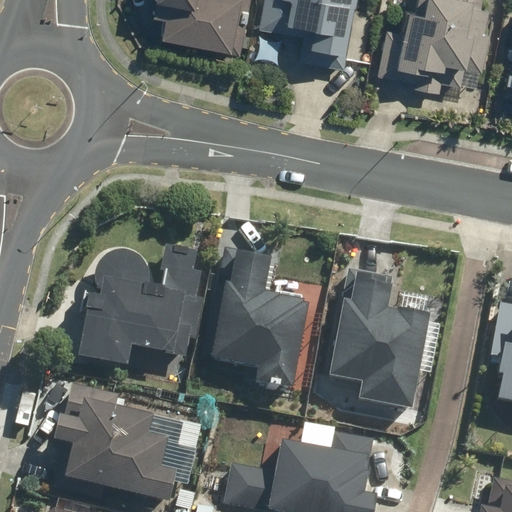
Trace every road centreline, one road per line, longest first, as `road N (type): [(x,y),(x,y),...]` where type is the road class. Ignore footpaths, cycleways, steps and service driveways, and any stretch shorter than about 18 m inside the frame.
road 1 (residential): [(230,146),(511,200)]
road 2 (residential): [(90,79),(230,146)]
road 3 (residential): [(230,146),(129,148),(80,161)]
road 4 (tertiary): [(58,176),(0,286)]
